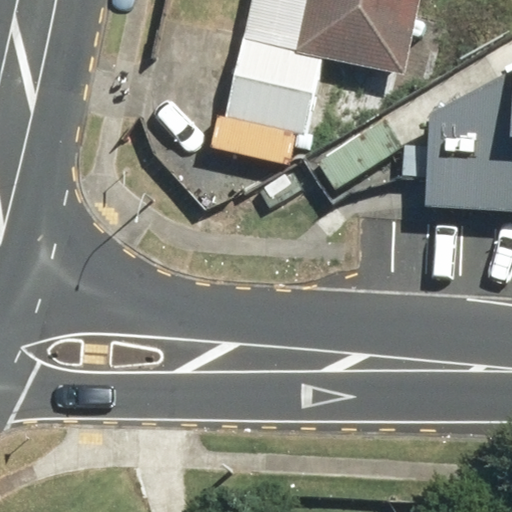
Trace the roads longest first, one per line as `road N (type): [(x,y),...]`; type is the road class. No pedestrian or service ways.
road 1 (unclassified): [(0,258),(96,290),(511,337)]
road 2 (unclassified): [(511,398),(0,399)]
road 3 (tertiary): [(42,0),(0,196)]
